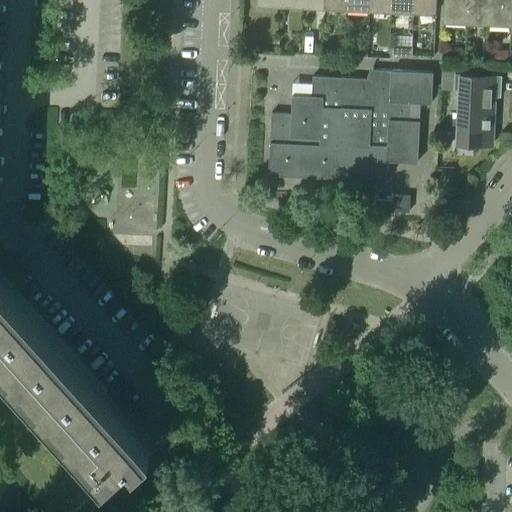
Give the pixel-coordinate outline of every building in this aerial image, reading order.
[(465,17),(466,0),(443,0),(443,16),(465,17)] [(488,18),(488,0),(466,0),(465,17),(488,18)] [(510,19),(511,0),(488,0),(488,18),(510,19)] [(417,161),(419,119),(409,119),(410,101),(431,102),(431,101),(429,101),(431,72),(432,72),(432,71),(371,68),(371,78),(312,75),(311,94),(292,94),(291,112),(271,111),(268,173),(269,173),(269,172),(336,175),(336,176),(337,176),(337,175),(385,178),(385,179),(386,179),(387,158),(416,160),(416,161),(417,161)] [(490,142),(492,113),(493,113),(493,96),(500,96),(501,74),(454,72),(454,88),(458,89),(456,142),(491,144),(491,142),(490,142)] [(409,211),(409,195),(393,195),(393,199),(374,199),(374,214),(393,215),(393,210),(409,211)] [(0,384),(44,433),(80,473),(91,463),(95,459),(106,471),(131,448),(138,455),(153,441),(145,432),(135,421),(121,406),(116,401),(106,390),(10,285),(2,276),(0,272),(0,384)]
